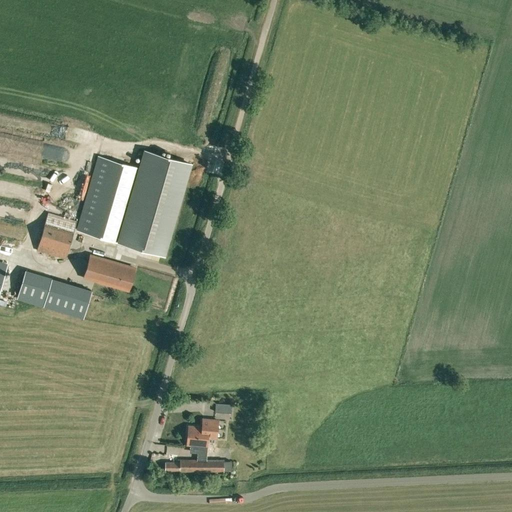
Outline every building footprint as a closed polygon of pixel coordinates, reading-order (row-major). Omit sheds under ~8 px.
[(98,157),(77,229),(122,243),(163,254),(190,163),(148,152),(143,170),(98,157)] [(70,208),(77,205),(74,199),(67,202),(70,208)] [(37,251),(66,259),(77,220),(48,212),(37,251)] [(0,294),(4,296),(16,257),(0,252),(0,294)] [(128,290),(135,268),(90,255),(84,277),(128,290)] [(18,297),(18,298),(44,306),(52,279),(26,271),(18,297)] [(85,318),(91,296),(51,286),(46,307),(85,318)] [(218,403),(219,412),(246,411),(246,402),(218,403)] [(202,419),(202,427),(208,428),(208,438),(216,438),(218,420),(202,419)] [(208,428),(202,427),(188,426),(186,445),(207,447),(208,438),(208,428)] [(230,461),(224,461),(224,458),(205,458),(205,456),(199,456),(199,459),(179,459),(179,462),(165,462),(165,470),(179,471),(224,471),(224,469),(231,469),(230,461)]
